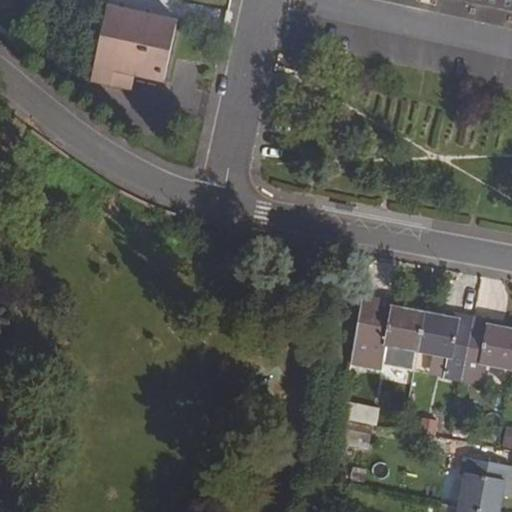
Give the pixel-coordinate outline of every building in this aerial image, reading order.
[(511,0),(462,0),(511,10),(511,0)] [(107,6),(90,82),(111,86),(112,81),(120,82),(119,88),(132,91),(135,77),(164,83),(178,21),(107,6)] [(362,299),(351,366),(409,377),(420,315),(397,311),(398,306),(362,299)] [(420,315),(409,377),(457,386),(460,370),(461,364),(469,321),(446,316),(445,320),(420,315)] [(469,321),(461,364),(460,370),(457,386),(479,390),(483,368),(508,373),(511,354),(511,332),(492,328),(493,325),(469,321)] [(344,407),(343,416),(366,421),(367,412),(344,407)] [(417,423),(415,434),(430,436),(432,426),(417,423)] [(499,448),(511,450),(511,430),(503,429),(499,448)] [(461,478),(455,509),(471,511),(498,511),(502,492),(506,492),(510,469),(460,459),(456,476),(461,478)] [(348,473),(334,470),(333,480),(346,484),(348,473)]
